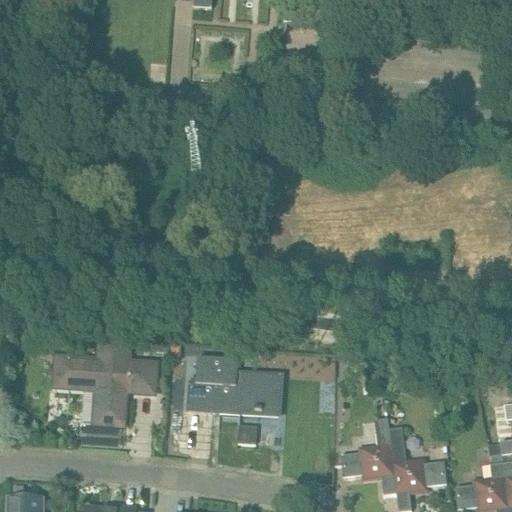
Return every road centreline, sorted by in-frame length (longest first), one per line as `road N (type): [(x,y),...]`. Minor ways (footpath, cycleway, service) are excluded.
road 1 (unclassified): [(0,289),(511,346)]
road 2 (residential): [(0,468),(198,481),(297,498),(322,511)]
